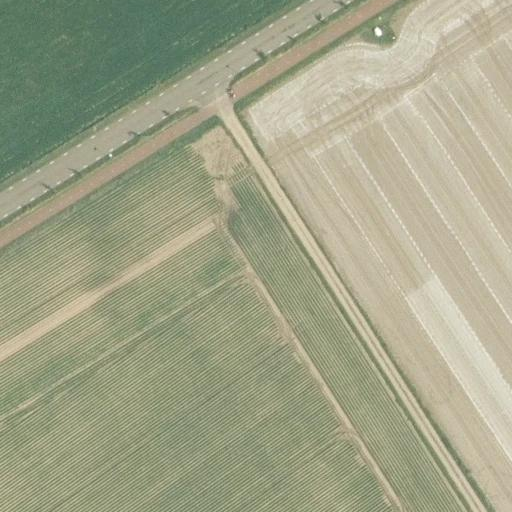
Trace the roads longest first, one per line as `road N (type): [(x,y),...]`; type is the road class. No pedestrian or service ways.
road 1 (track): [(481,511),(222,104)]
road 2 (unknown): [(0,208),(330,0)]
